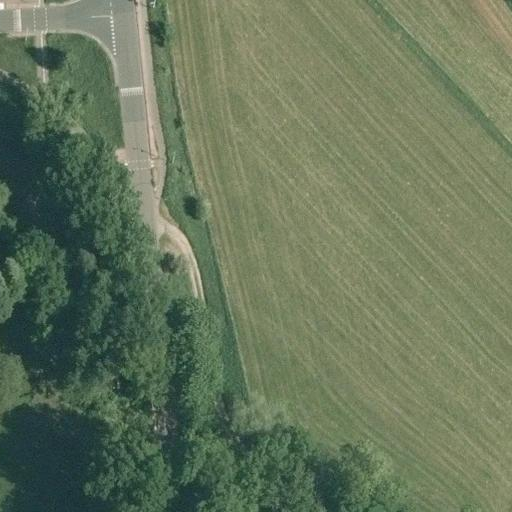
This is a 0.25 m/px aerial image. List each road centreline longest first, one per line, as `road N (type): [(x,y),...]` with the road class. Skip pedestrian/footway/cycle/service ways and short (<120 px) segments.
road 1 (tertiary): [(167,511),(127,15)]
road 2 (track): [(323,511),(241,450),(227,427),(195,261),(146,213)]
road 3 (secondary): [(0,24),(127,15)]
